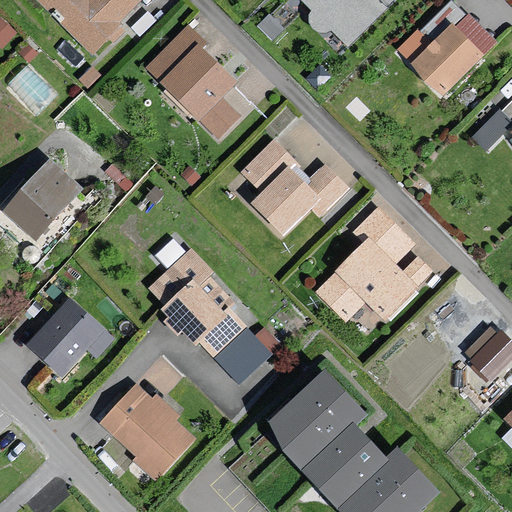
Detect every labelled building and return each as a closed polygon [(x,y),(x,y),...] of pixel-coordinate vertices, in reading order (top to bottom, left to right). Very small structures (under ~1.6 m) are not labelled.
[(33,0),(31,2),(87,57),(122,31),(118,26),(135,5),(130,0),(33,0)] [(292,0),(305,19),(303,25),(307,32),(314,34),(322,34),(341,56),(390,8),(382,0),(292,0)] [(17,33),(0,16),(0,47),(2,49),(17,33)] [(445,25),(407,64),(437,96),(478,56),(445,25)] [(184,28),(140,70),(192,124),(235,81),(184,28)] [(39,52),(29,44),(21,53),(31,61),(39,52)] [(36,113),(58,91),(29,61),(7,83),(36,113)] [(102,75),(94,67),(81,79),(89,88),(102,75)] [(485,147),(511,127),(511,119),(504,108),(473,130),(485,147)] [(271,143),(234,183),(278,244),(346,193),(320,170),(307,181),(271,143)] [(43,163),(0,211),(32,244),(76,197),(43,163)] [(188,165),(181,172),(192,183),(199,176),(188,165)] [(356,248),(312,295),(341,326),(358,304),(376,325),(426,274),(407,257),(413,245),(376,207),(347,238),(356,248)] [(187,251),(144,290),(157,308),(153,312),(162,318),(157,324),(173,340),(176,337),(189,349),(193,344),(211,362),(243,330),(187,251)] [(61,300),(20,347),(59,382),(86,353),(91,360),(112,341),(61,300)] [(490,381),(511,359),(511,335),(503,326),(469,359),(490,381)] [(285,455),(302,474),(355,428),(370,419),(328,374),(274,420),(285,455)] [(132,387),(92,426),(154,488),(190,443),(132,387)] [(511,409),(499,424),(511,436),(511,409)] [(390,465),(387,461),(355,428),(302,474),(341,511),(390,465)] [(341,511),(340,511),(424,511),(443,496),(396,451),(387,461),(390,465),(341,511)]
